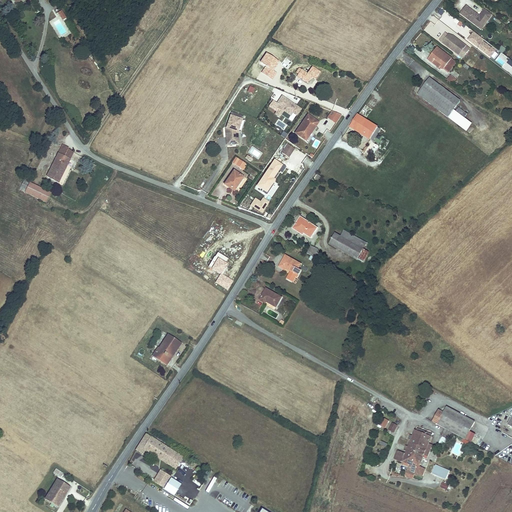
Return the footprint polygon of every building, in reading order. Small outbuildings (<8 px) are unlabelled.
[(465,5),(459,13),(477,27),(483,20),(486,22),(491,15),(484,9),(478,16),(465,5)] [(62,11),(58,13),(62,21),(66,19),(62,11)] [(480,29),(486,22),(483,20),(477,27),(480,29)] [(473,31),(467,39),(491,57),(496,51),(495,50),(496,49),(493,46),(492,47),(483,41),(484,39),(473,31)] [(445,32),(439,39),(459,54),(463,57),(470,48),(466,44),(453,35),(448,33),(447,34),(445,32)] [(450,75),(458,65),(436,47),(426,60),(438,69),(440,66),(443,69),(450,75)] [(266,53),(261,62),(266,66),(262,72),(273,79),(277,73),(274,71),(279,61),(266,53)] [(280,65),(288,69),(293,59),(285,56),(280,65)] [(308,73),(300,67),(296,72),(299,74),(298,76),(308,82),(312,77),(315,79),(320,71),(312,66),(308,73)] [(452,84),(455,80),(449,76),(446,80),(452,84)] [(418,94),(447,117),(452,111),(459,101),(429,78),(418,94)] [(256,88),(250,86),(248,92),(254,94),(256,88)] [(303,109),(282,94),(277,102),(273,100),(269,106),(277,111),(275,114),(280,117),(282,114),(289,119),(293,112),(298,115),(303,109)] [(456,111),(464,117),(466,115),(467,113),(459,107),(456,111)] [(336,123),(342,115),(332,111),(327,117),(336,123)] [(447,117),(468,133),(473,126),(452,111),(447,117)] [(239,132),(243,120),(244,117),(232,113),(227,127),(227,129),(226,130),(227,145),(236,144),(236,137),(239,137),(239,132)] [(318,122),(308,114),(296,132),(306,139),(318,122)] [(378,127),(358,114),(350,127),(370,140),(378,127)] [(378,127),(370,140),(373,141),(381,128),(378,127)] [(69,148),(63,145),(47,176),(58,183),(70,159),(64,157),(68,149),(69,148)] [(289,157),(295,149),(288,145),(283,153),(289,157)] [(261,154),(253,148),(250,152),(259,158),(261,154)] [(70,159),(73,152),(72,152),(68,149),(64,157),(70,159)] [(246,163),(236,157),(232,162),(242,169),(246,163)] [(275,159),(257,185),(266,191),(275,179),(274,178),(280,170),(282,172),(286,166),(275,159)] [(244,176),(234,170),(224,184),(229,187),(229,186),(235,189),(244,176)] [(30,183),(25,192),(46,203),(50,193),(30,183)] [(255,198),(250,205),(263,213),(270,202),(263,198),(261,201),(255,198)] [(307,234),(310,236),(316,225),(305,219),(304,222),(300,220),(294,229),(299,232),(301,230),(307,234)] [(335,231),(329,241),(362,260),(368,250),(362,247),(364,243),(343,230),(340,235),(335,231)] [(311,246),(307,253),(314,257),(317,252),(318,249),(311,246)] [(226,262),(228,258),(218,252),(215,257),(215,256),(209,266),(221,273),(215,282),(227,290),(233,281),(223,274),(229,264),(226,262)] [(286,254),(279,266),(283,268),(285,266),(287,267),(293,271),(294,272),(293,274),(291,273),(288,278),(293,281),(297,276),(298,277),(301,272),(297,270),(299,267),(301,263),(286,254)] [(281,297),(267,288),(259,300),(265,303),(266,301),(276,307),(281,297)] [(158,347),(152,356),(166,366),(181,343),(168,335),(159,348),(158,347)] [(440,411),(433,422),(464,440),(474,425),(445,408),(440,411)] [(388,420),(382,417),(379,422),(386,426),(388,420)] [(408,451),(407,454),(400,451),(396,460),(403,463),(404,462),(406,463),(412,466),(414,466),(419,468),(420,466),(424,457),(429,443),(433,435),(417,428),(414,435),(412,434),(410,439),(412,440),(410,446),(408,451)] [(454,436),(444,430),(440,437),(450,442),(454,436)] [(137,449),(141,452),(145,447),(152,436),(146,433),(136,448),(137,449)] [(182,456),(152,436),(145,447),(175,467),(182,456)] [(428,458),(433,445),(429,443),(424,457),(428,458)] [(438,461),(433,470),(438,473),(443,463),(438,461)] [(443,463),(438,473),(442,474),(446,465),(443,463)] [(419,468),(414,466),(412,472),(416,474),(419,475),(424,477),(427,468),(420,466),(419,468)] [(154,468),(152,473),(156,475),(152,483),(164,489),(171,476),(154,468)] [(57,480),(53,487),(66,494),(70,487),(57,480)] [(440,488),(447,491),(450,485),(443,481),(440,488)] [(53,487),(45,500),(58,507),(66,494),(53,487)]
